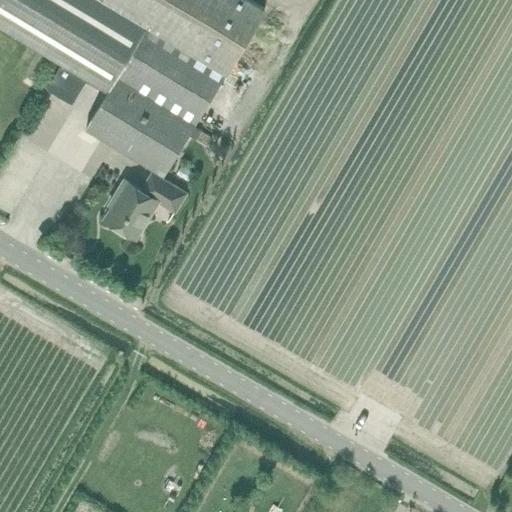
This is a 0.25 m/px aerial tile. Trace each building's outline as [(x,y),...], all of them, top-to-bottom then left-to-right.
[(148,26),(105,0),(0,0),(0,25),(63,63),(52,81),(48,78),(44,86),(48,88),(73,102),(88,78),(94,80),(108,92),(148,26)] [(105,0),(148,26),(228,74),(268,9),(252,0),(105,0)] [(365,7),(343,57),(361,65),(383,15),(365,7)] [(196,126),(228,74),(148,26),(108,92),(86,128),(165,176),(190,136),(210,147),(215,138),(196,126)] [(0,54),(6,56),(11,40),(0,36),(0,54)] [(21,82),(26,74),(8,65),(4,73),(21,82)] [(271,231),(344,83),(322,72),(250,221),(271,231)] [(260,118),(276,94),(268,88),(252,112),(260,118)] [(137,237),(158,202),(176,213),(189,192),(152,169),(142,187),(126,177),(115,196),(117,197),(105,219),(137,237)] [(511,285),(511,181),(469,263),(511,285)] [(382,385),(425,410),(485,306),(442,281),(382,385)] [(319,462),(325,450),(309,443),(279,509),(285,511),(307,511),(328,466),(319,462)]
